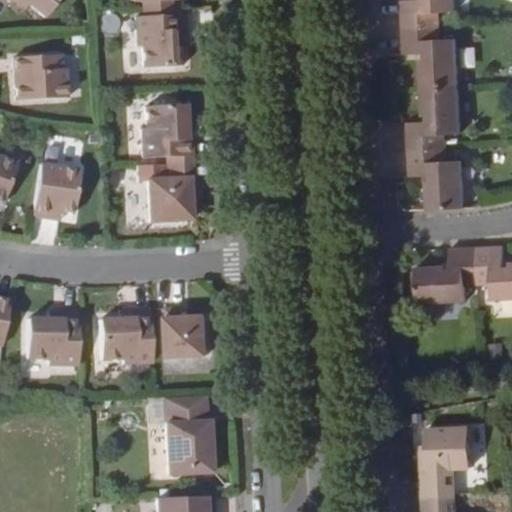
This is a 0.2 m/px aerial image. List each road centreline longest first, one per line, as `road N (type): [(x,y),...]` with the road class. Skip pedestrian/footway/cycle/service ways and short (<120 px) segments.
road 1 (secondary): [(325,511),(300,0)]
road 2 (residential): [(358,240),(377,383),(382,511)]
road 3 (residential): [(243,0),(256,260)]
road 4 (residential): [(0,259),(69,268),(256,260)]
road 5 (residential): [(256,260),(271,511)]
road 6 (residential): [(358,240),(350,0)]
road 7 (residential): [(511,221),(358,240)]
